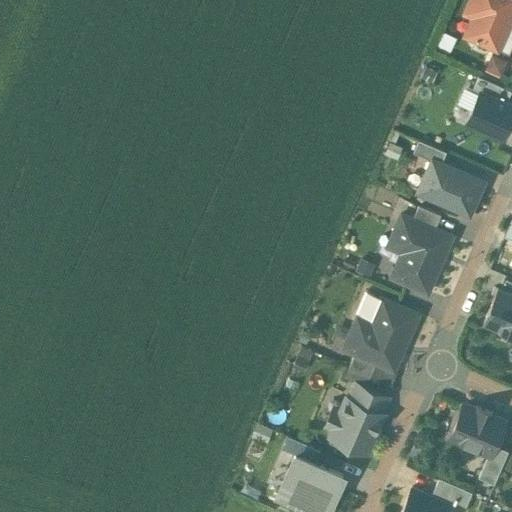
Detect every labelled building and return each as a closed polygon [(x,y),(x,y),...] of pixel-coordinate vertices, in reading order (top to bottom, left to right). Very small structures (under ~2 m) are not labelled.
[(511,12),(511,0),(469,0),(465,11),(483,19),(474,37),(497,47),(511,12)] [(491,50),(484,66),(500,73),(507,57),(491,50)] [(511,116),(511,100),(480,86),(465,119),(503,136),(511,116)] [(446,150),(419,138),(413,150),(432,158),(432,156),(441,161),(446,150)] [(441,161),(432,156),(432,158),(418,190),(469,212),(484,179),(452,165),(441,161)] [(441,213),(419,203),(413,217),(435,226),(441,213)] [(413,217),(402,212),(391,236),(401,240),(404,248),(401,249),(397,258),(398,260),(392,274),(395,276),(427,290),(451,234),(435,226),(413,217)] [(511,293),(498,287),(484,320),(511,332),(511,293)] [(383,296),(377,310),(374,311),(370,320),(371,323),(364,326),(354,322),(344,346),(355,351),(377,360),(393,367),(418,312),(383,296)] [(377,360),(355,351),(349,365),(351,365),(371,374),(377,360)] [(388,395),(356,380),(349,396),(382,410),(388,395)] [(349,396),(347,395),(341,410),(333,407),(326,423),(334,427),(332,430),(345,436),(352,439),(351,443),(367,450),(383,411),(382,410),(349,396)] [(477,407),(465,402),(451,435),(451,436),(453,439),(462,443),(465,442),(489,452),(494,443),(504,419),(492,414),(493,412),(478,405),(477,407)] [(494,443),(489,452),(478,475),(494,482),(508,449),(494,443)] [(326,511),(343,473),(295,452),(278,493),(321,511),(326,511)] [(440,511),(445,500),(409,485),(396,511),(440,511)]
